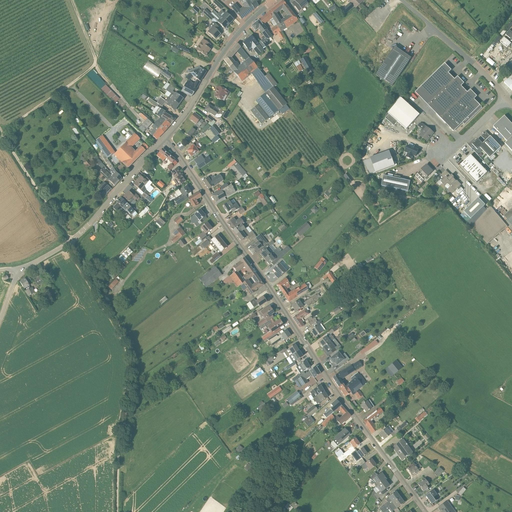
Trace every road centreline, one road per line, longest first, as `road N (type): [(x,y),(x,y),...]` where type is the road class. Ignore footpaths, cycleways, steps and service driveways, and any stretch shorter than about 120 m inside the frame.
road 1 (residential): [(423,511),(163,139)]
road 2 (track): [(69,241),(135,366),(117,511)]
road 3 (residential): [(18,270),(79,233),(163,139)]
road 4 (track): [(72,0),(93,64),(2,133)]
road 5 (residential): [(163,139),(238,32),(270,3)]
road 6 (residential): [(400,0),(505,97)]
road 7 (track): [(69,241),(2,133)]
